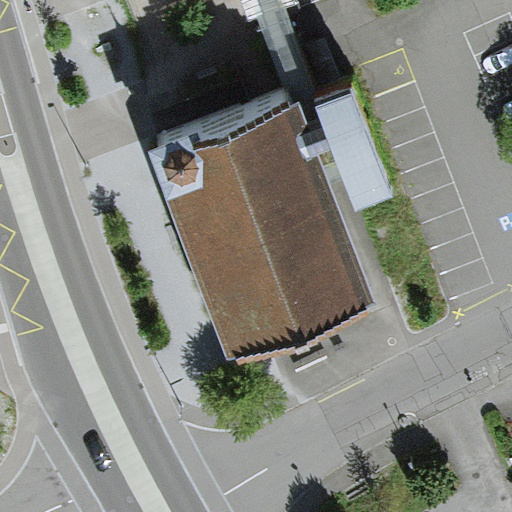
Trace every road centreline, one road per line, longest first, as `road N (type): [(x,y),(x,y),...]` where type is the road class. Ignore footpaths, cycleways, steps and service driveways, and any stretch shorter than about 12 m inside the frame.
road 1 (residential): [(147,494),(215,490),(511,327)]
road 2 (primary): [(147,494),(57,303),(0,124)]
